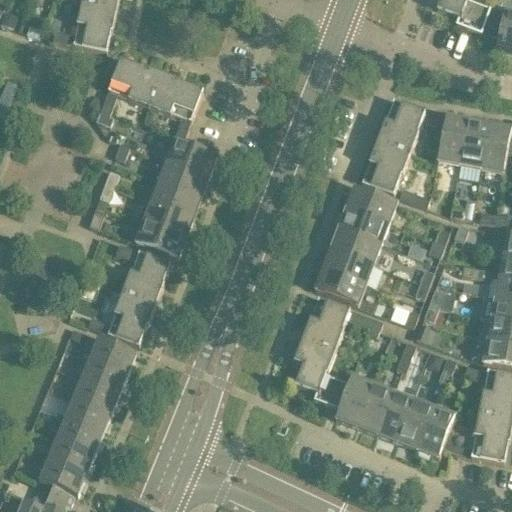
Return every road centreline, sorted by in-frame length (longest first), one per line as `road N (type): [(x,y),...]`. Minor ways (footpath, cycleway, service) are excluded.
road 1 (tertiary): [(182,445),(334,33)]
road 2 (tertiary): [(323,511),(182,445)]
road 3 (residential): [(224,148),(279,9)]
road 4 (residential): [(438,496),(307,433)]
road 5 (residential): [(348,171),(395,52)]
road 6 (residential): [(511,89),(395,52)]
